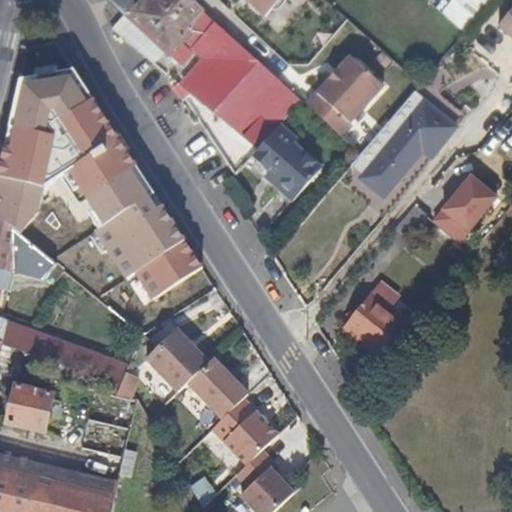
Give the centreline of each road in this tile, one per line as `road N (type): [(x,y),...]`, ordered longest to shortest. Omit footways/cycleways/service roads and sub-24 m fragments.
road 1 (residential): [(388,511),(66,0)]
road 2 (unknown): [(276,335),(346,273),(511,71)]
